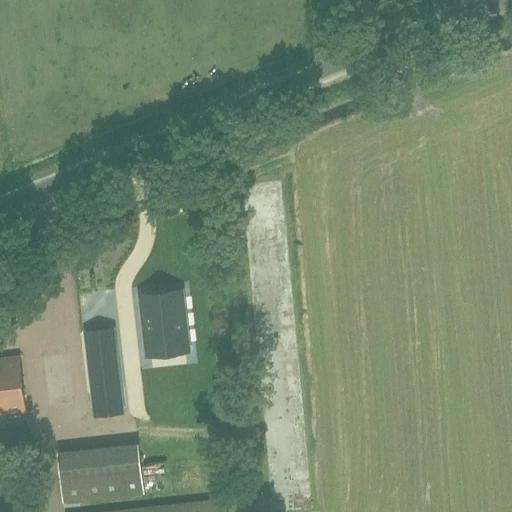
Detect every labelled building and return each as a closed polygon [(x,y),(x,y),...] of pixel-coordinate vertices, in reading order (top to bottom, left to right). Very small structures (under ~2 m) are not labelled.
[(142,266),(126,269),(125,260),(93,265),(96,283),(143,275),(142,266)] [(175,300),(140,304),(146,361),(180,357),(175,300)] [(111,351),(93,353),(99,404),(117,402),(111,351)] [(0,413),(25,411),(19,358),(0,359),(0,413)] [(57,389),(57,399),(76,399),(76,389),(57,389)] [(227,511),(226,499),(108,511),(227,511)]
